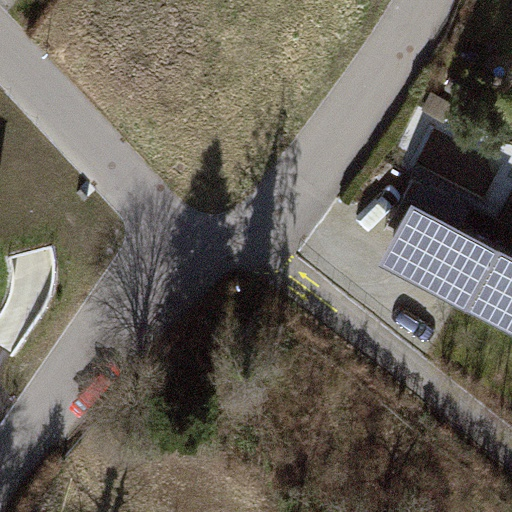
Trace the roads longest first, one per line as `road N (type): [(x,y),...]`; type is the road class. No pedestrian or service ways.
road 1 (residential): [(173,245),(245,245),(416,0)]
road 2 (residential): [(0,474),(173,245)]
road 3 (residential): [(0,38),(173,245)]
